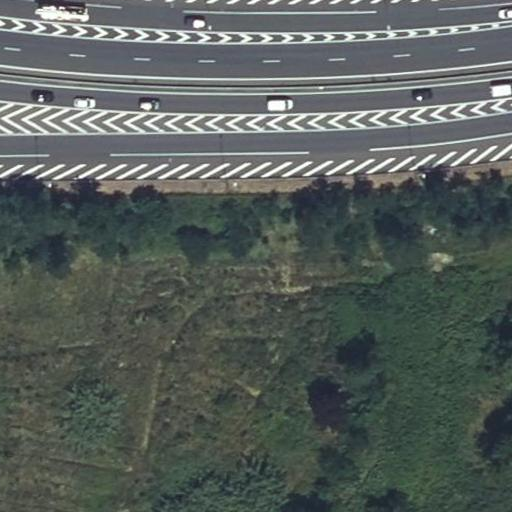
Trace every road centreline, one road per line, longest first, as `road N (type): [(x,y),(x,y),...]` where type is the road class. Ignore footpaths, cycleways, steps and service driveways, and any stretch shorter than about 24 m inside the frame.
road 1 (motorway): [(511,43),(276,59),(129,58),(0,45)]
road 2 (motorway): [(0,141),(406,129),(511,116)]
road 3 (motorway): [(0,84),(191,97),(511,85)]
road 4 (motorway): [(511,8),(284,22),(13,0)]
